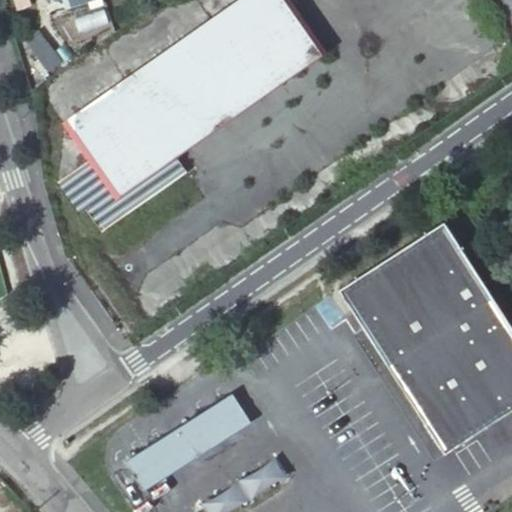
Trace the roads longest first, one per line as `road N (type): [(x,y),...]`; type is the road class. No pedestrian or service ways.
road 1 (residential): [(511,98),(100,386)]
road 2 (unclassified): [(100,386),(46,285),(0,138)]
